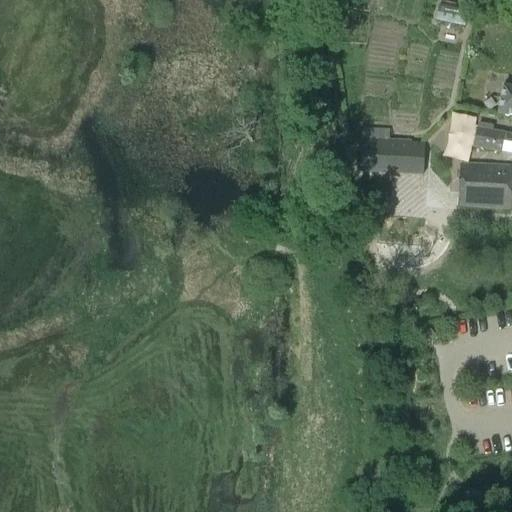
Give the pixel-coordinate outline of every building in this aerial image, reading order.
[(464,28),(467,13),(437,8),(435,22),(443,24),(443,25),(443,26),(444,27),(444,28),(445,29),(446,30),(447,30),(448,31),(449,31),(451,31),(452,30),(453,30),(454,29),(454,28),(455,27),(455,26),(464,28)] [(511,89),(502,87),(497,116),(511,118),(511,89)] [(389,131),(361,129),(359,174),(422,177),(424,145),(389,143),(389,131)] [(503,134),(475,129),(472,148),(500,153),(503,134)] [(511,155),(511,135),(503,134),(500,153),(511,155)] [(456,209),(510,212),(511,168),(460,165),(459,166),(431,163),(429,192),(457,194),(456,209)]
